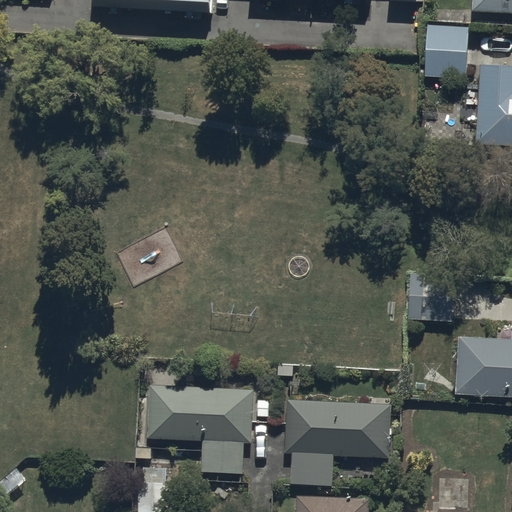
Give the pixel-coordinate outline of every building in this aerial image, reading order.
[(95,0),(95,10),(215,18),(216,0),(342,0),(375,2),(375,0),(95,0)] [(511,0),(475,0),(475,14),(490,14),(490,17),(505,18),(511,18),(511,0)] [(471,28),(430,27),(428,79),(469,80),(471,28)] [(511,69),(482,68),(481,91),(479,146),(479,149),(511,149),(511,69)] [(410,323),(455,325),(457,279),(412,277),(410,323)] [(511,343),(460,341),(459,366),(460,366),(459,399),(511,401),(511,343)] [(246,477),(247,447),(252,447),(255,393),(152,388),(149,442),(204,445),(204,476),(246,477)] [(392,406),(289,404),(288,459),(294,459),(293,489),(334,490),(335,460),(391,461),(392,406)] [(140,470),(139,511),(169,511),(169,487),(167,487),(168,470),(140,470)] [(370,511),(370,502),(298,500),(298,511),(370,511)]
